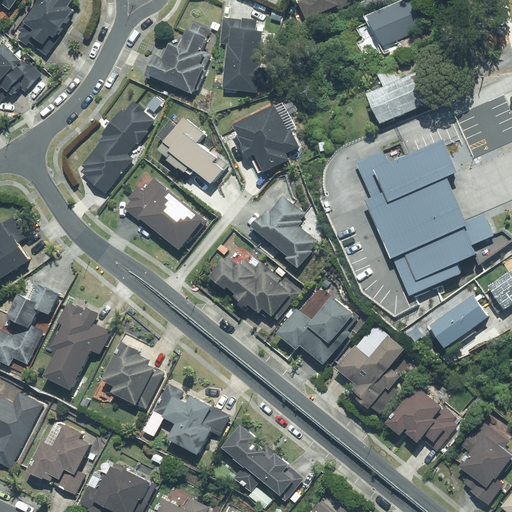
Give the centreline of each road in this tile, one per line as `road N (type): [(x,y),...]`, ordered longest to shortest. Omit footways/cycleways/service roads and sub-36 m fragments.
road 1 (residential): [(89,239),(156,282),(439,511)]
road 2 (residential): [(411,511),(110,265),(89,239)]
road 3 (residential): [(21,150),(85,95),(123,24)]
